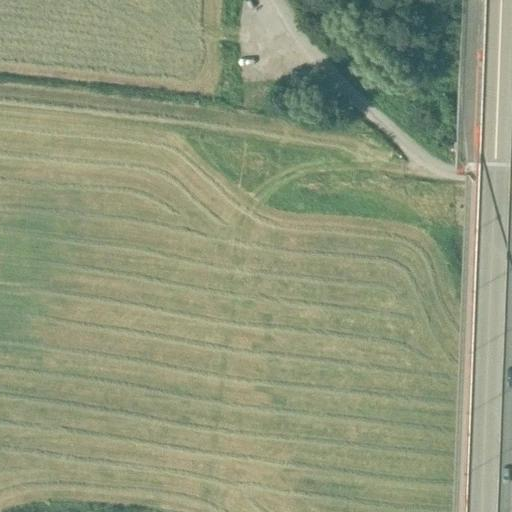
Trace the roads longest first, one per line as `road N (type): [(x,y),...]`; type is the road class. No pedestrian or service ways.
road 1 (primary): [(494,511),(511,76)]
road 2 (unclassified): [(511,172),(446,169),(417,152),(342,82),(279,0)]
